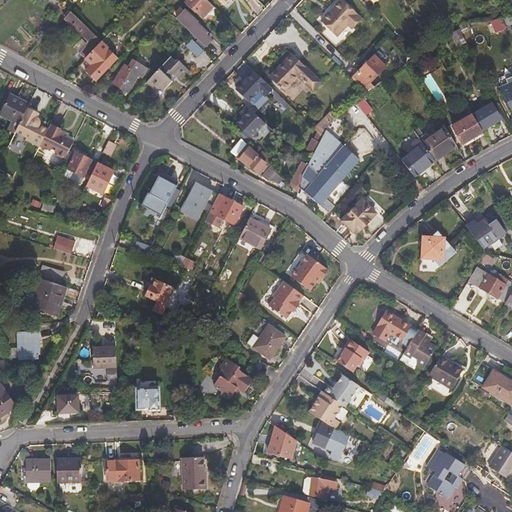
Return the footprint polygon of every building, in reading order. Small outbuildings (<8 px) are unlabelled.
[(188,0),(186,3),(196,13),(199,11),(205,17),(215,7),(208,0),(188,0)] [(335,8),(322,22),(337,37),(348,27),(351,30),(360,20),(339,0),(337,0),(332,5),(335,8)] [(64,17),(79,32),(85,27),(86,26),(71,11),(70,12),(66,16),(64,17)] [(177,20),(192,34),(205,47),(211,41),(194,25),(196,23),(185,12),(177,20)] [(417,27),(420,30),(425,37),(440,25),(432,15),(417,27)] [(502,17),(490,19),(497,35),(508,31),(502,17)] [(414,22),(403,31),(409,38),(420,30),(417,27),(414,22)] [(79,32),(82,36),(89,43),(95,37),(85,27),(79,32)] [(72,45),(80,54),(90,44),(89,43),(82,36),(72,45)] [(101,41),(97,37),(90,44),(80,54),(85,59),(101,42),(101,41)] [(199,56),(205,49),(191,38),(185,45),(199,56)] [(85,59),(92,66),(86,72),(94,81),(117,58),(101,42),(85,59)] [(379,51),(351,75),(367,91),(375,85),(370,80),(390,62),(379,51)] [(293,53),(271,77),(285,91),(300,76),(307,82),(315,74),(293,53)] [(398,61),(402,66),(404,64),(410,59),(405,54),(398,61)] [(171,56),(146,81),(154,89),(158,85),(162,88),(170,81),(169,80),(175,75),(176,76),(186,68),(177,59),(175,60),(171,56)] [(131,57),(113,83),(128,92),(139,75),(142,77),(148,68),(131,57)] [(244,83),(238,89),(251,102),(256,97),(260,93),(265,99),(274,90),(253,70),(243,81),(244,83)] [(511,82),(499,88),(511,112),(511,111),(511,82)] [(256,97),(262,103),(265,99),(260,93),(256,97)] [(11,95),(1,114),(13,120),(9,129),(16,132),(29,107),(30,105),(11,95)] [(472,117),(481,134),(502,122),(492,106),(472,117)] [(29,107),(16,132),(27,138),(27,139),(40,146),(48,129),(39,124),(40,121),(39,119),(37,117),(39,113),(29,107)] [(251,137),(265,122),(251,109),(237,123),(251,137)] [(452,128),(462,146),(482,135),(481,134),(472,117),(452,128)] [(325,119),(318,132),(322,136),(326,129),(330,121),(325,119)] [(65,159),(74,142),(65,137),(66,135),(60,132),(60,131),(61,129),(51,124),(48,129),(40,146),(47,150),(51,148),(57,152),(58,155),(65,159)] [(422,144),(434,162),(457,146),(444,126),(430,136),(425,131),(420,135),(416,130),(413,132),(422,144)] [(308,164),(303,174),(300,187),(315,199),(329,212),(335,205),(328,198),(361,159),(326,129),(322,136),(308,164)] [(241,138),(231,151),(237,156),(248,143),(241,138)] [(400,160),(412,176),(434,162),(422,144),(400,160)] [(238,157),(247,166),(249,164),(257,171),(258,170),(260,173),(266,167),(264,164),(265,163),(258,155),(259,154),(252,148),(246,153),(244,151),(238,157)] [(262,150),(259,154),(265,161),(269,165),(273,161),(262,150)] [(76,152),(68,168),(84,176),(86,173),(91,175),(97,163),(76,152)] [(91,175),(87,184),(93,187),(102,192),(103,192),(114,170),(98,162),(97,163),(91,175)] [(303,162),(293,184),(300,187),(303,174),(308,164),(303,162)] [(270,166),(264,174),(277,185),(283,177),(270,166)] [(160,176),(150,194),(148,193),(141,207),(160,217),(177,185),(160,176)] [(192,181),(178,209),(196,218),(202,207),(205,201),(210,191),(192,181)] [(90,193),(99,197),(102,192),(93,187),(90,193)] [(219,195),(205,221),(219,228),(224,219),(233,224),(242,207),(219,195)] [(205,201),(202,207),(207,210),(210,204),(205,201)] [(362,201),(343,222),(354,232),(358,228),(361,231),(376,214),(362,201)] [(485,215),(492,226),(496,223),(492,217),(500,212),(497,207),(485,215)] [(492,217),(496,223),(492,226),(495,230),(506,223),(500,212),(492,217)] [(256,221),(271,229),(269,234),(272,236),(277,227),(258,218),(256,221)] [(456,221),(464,231),(468,228),(460,218),(456,221)] [(249,220),(239,239),(261,250),(269,234),(271,229),(256,221),(255,223),(249,220)] [(436,259),(442,265),(455,254),(454,252),(456,250),(440,231),(435,235),(424,235),(423,258),(436,259)] [(59,234),(54,247),(71,253),(76,239),(59,234)] [(137,242),(133,250),(147,256),(151,248),(137,242)] [(287,273),(312,290),(319,282),(323,277),(325,278),(331,271),(328,269),(329,268),(303,250),(287,273)] [(264,255),(260,262),(265,266),(270,259),(264,255)] [(44,263),(39,276),(42,277),(60,284),(65,270),(44,263)] [(468,280),(506,303),(511,292),(511,284),(511,281),(497,273),(493,278),(476,267),(468,280)] [(42,277),(32,305),(52,312),(59,294),(63,295),(66,286),(60,284),(42,277)] [(151,289),(147,297),(159,302),(153,313),(162,316),(173,289),(153,280),(149,287),(151,289)] [(271,307),(288,319),(293,311),(299,303),(304,296),(285,282),(276,295),(276,299),(271,307)] [(18,290),(19,311),(31,311),(32,305),(31,290),(18,290)] [(59,294),(52,312),(56,313),(63,295),(59,294)] [(387,310),(377,325),(378,326),(373,334),(384,341),(391,333),(402,340),(411,326),(387,310)] [(263,320),(247,343),(253,347),(269,325),(263,320)] [(269,325),(253,347),(271,359),(287,337),(269,325)] [(417,331),(403,353),(415,360),(416,366),(423,370),(435,349),(428,345),(431,339),(425,335),(417,331)] [(18,333),(19,360),(38,359),(36,332),(18,333)] [(351,339),(346,346),(347,348),(343,354),(341,354),(336,361),(353,372),(358,366),(361,366),(370,352),(351,339)] [(89,348),(90,368),(107,368),(108,380),(115,380),(114,347),(89,348)] [(415,360),(403,353),(400,359),(415,368),(416,366),(415,360)] [(427,377),(448,389),(459,370),(439,358),(427,377)] [(238,389),(245,393),(253,380),(238,370),(239,368),(228,361),(218,376),(220,378),(214,387),(223,393),(221,395),(230,401),(238,389)] [(260,361),(255,368),(261,372),(266,365),(260,361)] [(511,406),(511,382),(481,363),(470,379),(482,388),(511,406)] [(328,386),(324,392),(343,406),(345,407),(360,387),(342,375),(333,389),(328,386)] [(0,416),(15,406),(0,384),(0,416)] [(137,385),(137,409),(149,408),(149,407),(160,407),(159,385),(137,385)] [(323,392),(309,412),(322,421),(335,430),(340,423),(334,419),(343,406),(324,392),(323,392)] [(377,397),(396,410),(399,406),(379,392),(377,397)] [(58,396),(58,413),(79,412),(78,395),(58,396)] [(276,428),(268,453),(290,459),(296,441),(276,428)] [(335,430),(325,448),(331,451),(339,455),(349,437),(335,430)] [(511,452),(501,446),(487,467),(505,479),(511,470),(511,452)] [(425,466),(434,472),(426,485),(446,499),(454,488),(456,489),(462,480),(457,477),(465,466),(445,452),(444,453),(437,449),(425,466)] [(331,451),(328,457),(336,461),(339,455),(331,451)] [(183,459),(183,490),(206,490),(206,480),(205,480),(205,472),(204,458),(183,459)] [(57,460),(58,483),(82,482),(81,459),(57,460)] [(26,461),(27,482),(29,482),(40,482),(51,482),(50,460),(26,461)] [(107,462),(107,481),(140,480),(140,461),(107,462)] [(465,466),(457,477),(462,480),(470,469),(465,466)] [(310,496),(310,498),(324,500),(326,485),(335,488),(336,482),(327,479),(312,477),(312,478),(310,496)] [(310,496),(312,478),(307,478),(304,480),(303,492),(305,495),(310,496)] [(368,483),(366,488),(382,493),(384,488),(368,483)] [(305,511),(308,503),(281,495),(276,511),(305,511)]
